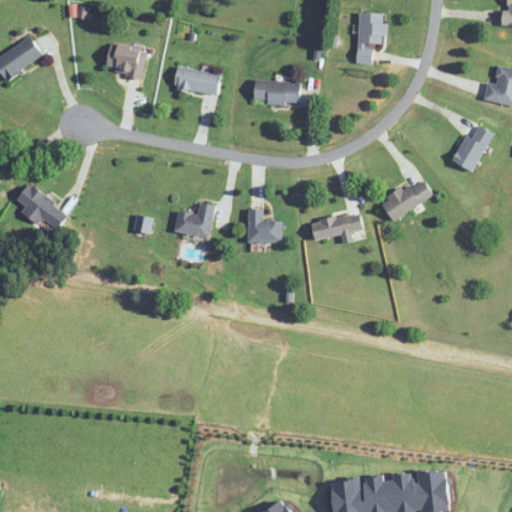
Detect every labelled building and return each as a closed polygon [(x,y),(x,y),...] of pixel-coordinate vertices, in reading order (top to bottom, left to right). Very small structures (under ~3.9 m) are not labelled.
[(360,12),(358,63),(373,64),(374,44),(385,44),(386,13),(360,12)] [(0,68),(7,79),(45,57),(33,37),(0,56),(0,68)] [(117,68),(116,75),(143,79),(148,47),(112,42),(108,67),(117,68)] [(511,105),(511,68),(499,66),(496,84),(489,82),(485,100),(511,105)] [(218,95),(221,73),(178,67),(175,89),(218,95)] [(300,105),(302,83),(257,79),(255,101),(300,105)] [(454,160),(472,171),(495,134),(476,122),(454,160)] [(395,221),(434,195),(423,177),(384,204),(395,221)] [(37,223),(42,217),(58,229),(69,214),(30,184),(18,199),(28,207),(24,212),(37,223)] [(180,211),(176,232),(210,238),(215,205),(201,203),(199,214),(180,211)] [(282,243),(282,222),(264,222),(264,209),(250,209),(250,243),(282,243)] [(352,232),(365,230),(361,212),(313,223),(317,241),(343,235),(345,244),(354,242),(352,232)] [(153,217),(137,216),(136,232),(151,233),(153,217)]
